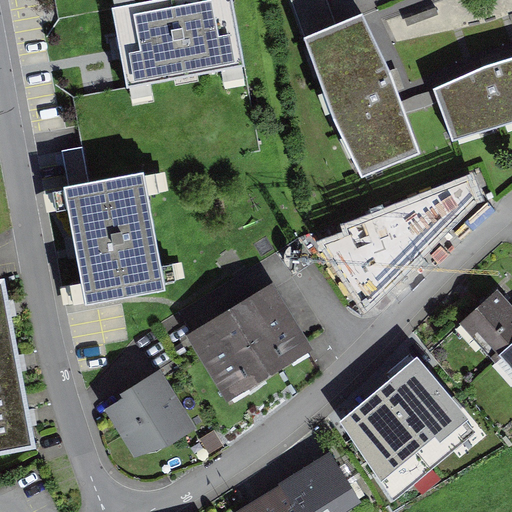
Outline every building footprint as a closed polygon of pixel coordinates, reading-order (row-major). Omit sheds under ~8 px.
[(242,0),(119,0),(135,94),(255,74),(242,0)] [(335,22),(304,35),(359,175),(418,150),(388,67),(360,12),(335,22)] [(511,57),(489,65),(436,87),(455,135),(511,121),(511,57)] [(66,183),(86,302),(166,289),(147,170),(66,183)] [(470,179),(316,239),(363,310),(479,203),(470,179)] [(17,282),(0,284),(0,312),(21,310),(17,282)] [(511,331),(511,296),(501,284),(455,325),(483,356),(511,331)] [(268,289),(195,333),(230,391),(303,346),(268,289)] [(21,310),(0,312),(0,340),(24,337),(21,310)] [(24,337),(0,340),(0,366),(28,363),(24,337)] [(511,341),(503,349),(511,359),(511,341)] [(472,430),(412,361),(345,420),(397,495),(472,430)] [(28,363),(0,366),(0,392),(31,389),(28,363)] [(129,396),(113,405),(142,453),(187,426),(156,374),(126,392),(129,396)] [(31,389),(0,392),(0,419),(35,415),(31,389)] [(35,415),(0,419),(0,445),(38,441),(35,415)] [(282,481),(301,511),(336,511),(359,498),(328,451),(282,481)] [(235,511),(301,511),(282,481),(235,511)]
